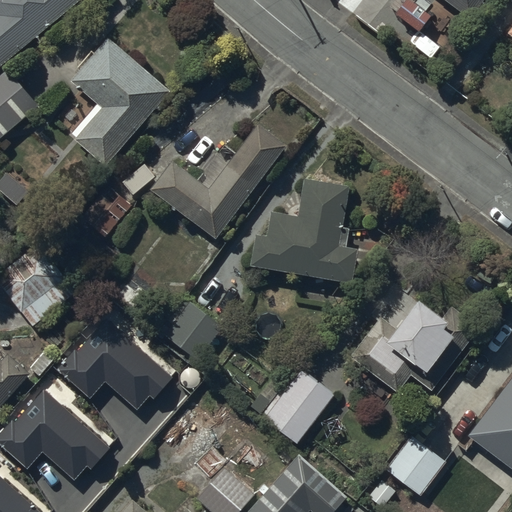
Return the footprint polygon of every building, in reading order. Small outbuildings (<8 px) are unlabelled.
[(0,0),(0,66),(76,0),(0,0)] [(432,16),(409,0),(405,0),(395,14),(420,32),(432,16)] [(443,0),(469,19),(483,0),(443,0)] [(108,38),(70,81),(96,104),(70,133),(105,164),(169,91),(108,38)] [(7,68),(0,73),(0,139),(39,106),(7,68)] [(172,160),(150,190),(215,240),(286,145),(257,124),(209,187),(172,160)] [(6,173),(0,179),(0,191),(16,205),(28,192),(6,173)] [(266,236),(255,234),(249,267),(352,284),(358,248),(347,246),(350,229),(342,228),(349,186),(304,178),(297,217),(270,212),(266,236)] [(81,217),(104,237),(131,206),(108,186),(81,217)] [(36,240),(0,268),(0,285),(35,329),(79,294),(36,240)] [(147,291),(130,278),(115,296),(132,310),(147,291)] [(442,311),(418,292),(396,320),(380,308),(349,349),(397,386),(411,368),(431,383),(480,320),(452,298),(442,311)] [(198,362),(224,326),(184,297),(167,320),(174,324),(164,337),(198,362)] [(134,320),(113,301),(67,352),(89,371),(90,369),(105,383),(133,352),(118,338),(134,320)] [(69,344),(53,328),(38,342),(54,359),(69,344)] [(0,357),(0,407),(29,374),(7,354),(2,360),(0,357)] [(301,369),(263,418),(297,444),(334,395),(301,369)] [(511,370),(468,429),(511,462),(511,370)] [(177,458),(179,456),(193,470),(228,431),(226,429),(234,419),(221,407),(217,411),(214,407),(211,410),(199,398),(196,401),(192,397),(155,437),(177,458)] [(50,399),(28,422),(40,434),(37,438),(67,466),(30,507),(36,511),(76,511),(136,446),(112,425),(97,441),(50,399)] [(446,462),(411,436),(384,470),(420,496),(446,462)] [(263,495),(246,511),(308,511),(310,510),(312,511),(333,511),(337,509),(321,495),(333,482),(300,453),(268,488),(264,484),(258,490),(263,495)] [(224,467),(196,499),(210,511),(239,511),(255,495),(224,467)] [(146,511),(133,499),(120,511),(146,511)]
